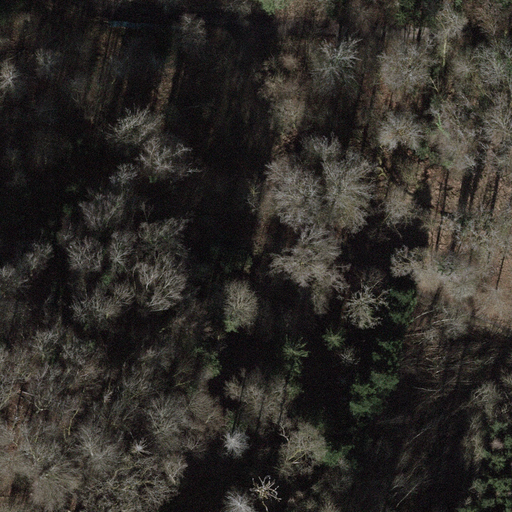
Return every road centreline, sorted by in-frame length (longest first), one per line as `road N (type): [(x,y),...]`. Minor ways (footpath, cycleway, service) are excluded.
road 1 (track): [(280,28),(249,61),(238,124),(251,185),(312,237),(511,346)]
road 2 (track): [(77,0),(280,28),(463,28),(511,20)]
